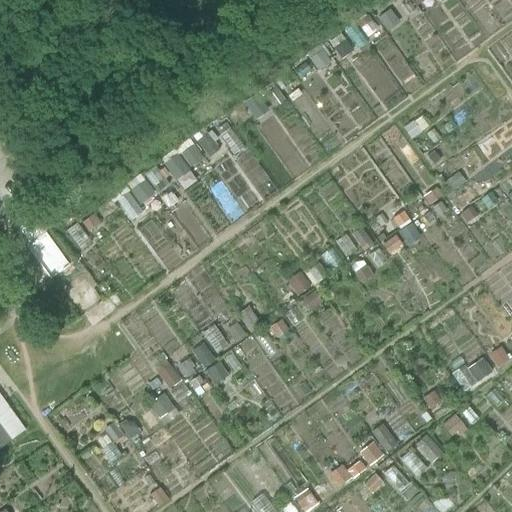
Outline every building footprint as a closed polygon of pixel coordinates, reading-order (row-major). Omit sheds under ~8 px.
[(390,9),(378,17),(387,30),(399,22),(390,9)] [(163,167),(180,183),(216,145),(199,129),(163,167)] [(76,259),(52,277),(60,287),(69,281),(76,289),(90,278),(76,259)] [(296,293),(308,287),(300,272),(288,279),(296,293)] [(452,376),(463,392),(509,360),(498,344),(452,376)] [(166,364),(157,372),(170,387),(179,380),(166,364)] [(219,365),(207,371),(212,382),(224,376),(219,365)] [(0,396),(0,430),(9,443),(25,431),(0,396)] [(456,415),(443,426),(452,437),(465,427),(456,415)] [(383,424),(370,431),(375,440),(358,450),(366,464),(396,446),(383,424)] [(0,449),(9,443),(0,430),(0,449)] [(426,434),(412,446),(428,465),(442,453),(426,434)] [(414,475),(426,466),(410,448),(399,458),(414,475)] [(358,459),(345,468),(341,463),(326,474),(337,489),(365,468),(358,459)] [(400,490),(408,481),(391,466),(382,475),(400,490)] [(375,474),(363,484),(371,493),(383,483),(375,474)] [(293,498),(303,511),(307,511),(319,504),(308,488),(293,498)]
